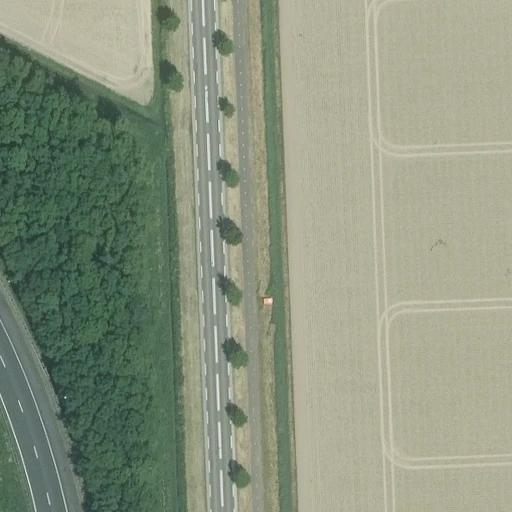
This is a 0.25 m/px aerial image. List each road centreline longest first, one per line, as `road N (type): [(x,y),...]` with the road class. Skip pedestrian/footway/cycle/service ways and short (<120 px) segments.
road 1 (tertiary): [(219,511),(200,0)]
road 2 (motorway): [(49,511),(0,358)]
